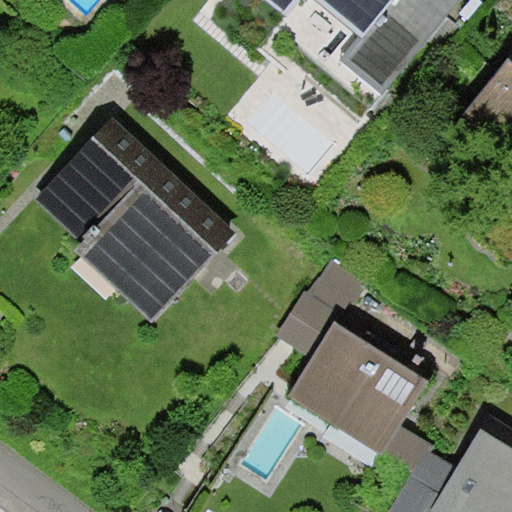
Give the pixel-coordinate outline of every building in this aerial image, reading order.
[(343,62),(395,0),(223,0),(208,18),(252,55),(263,43),(360,125),(382,95),(343,62)] [(382,95),(459,0),(395,0),(343,62),(382,95)] [(511,64),(509,61),(453,128),(511,176),(511,64)] [(114,119),(37,200),(82,243),(75,250),(153,323),(237,234),(114,119)] [(306,291),(277,335),(311,358),(287,397),(378,455),(382,452),(398,426),(437,369),(353,312),(371,285),(333,260),(309,293),(306,291)] [(430,446),(398,426),(382,452),(414,472),(426,451),(430,446)] [(511,511),(511,447),(481,429),(456,469),(430,511),(431,511),(511,511)] [(456,469),(426,451),(414,472),(389,511),(431,511),(430,511),(456,469)]
